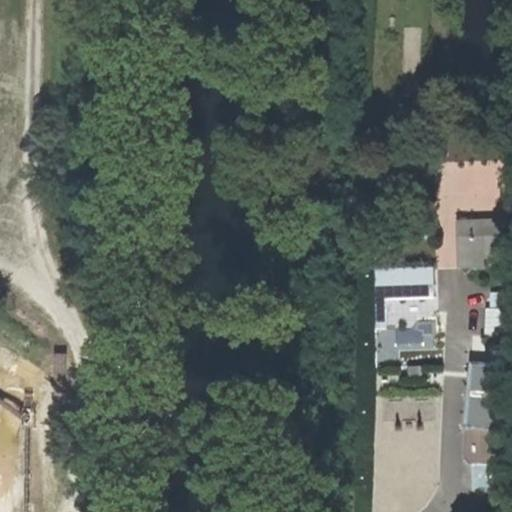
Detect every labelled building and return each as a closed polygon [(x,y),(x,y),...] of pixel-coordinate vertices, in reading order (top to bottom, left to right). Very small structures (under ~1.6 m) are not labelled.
[(501,225),(501,223),(479,224),(459,224),(460,267),(481,267),(481,257),(511,256),(511,225),(501,225)] [(383,284),(384,297),(439,295),(438,283),(383,284)] [(511,307),(487,307),(486,334),(511,335),(511,307)] [(384,363),(399,363),(399,348),(438,347),(438,322),(383,324),(384,363)] [(511,391),(511,364),(472,363),(466,456),(472,462),(507,464),(511,391)]
